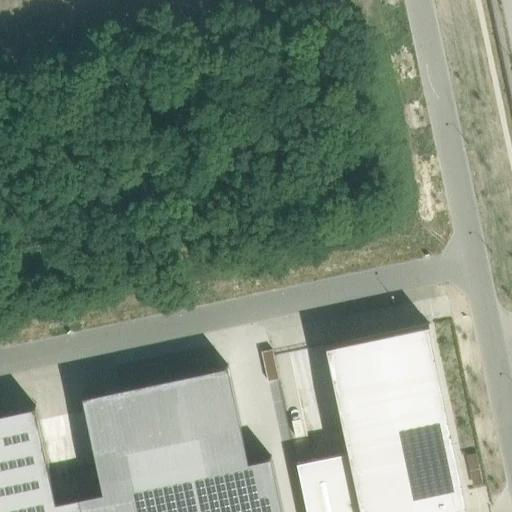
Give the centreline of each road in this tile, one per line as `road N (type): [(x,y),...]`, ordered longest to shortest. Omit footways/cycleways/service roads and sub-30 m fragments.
road 1 (unclassified): [(474,261),(0,361)]
road 2 (unclassified): [(419,0),(474,261)]
road 3 (unclassified): [(474,261),(511,435)]
